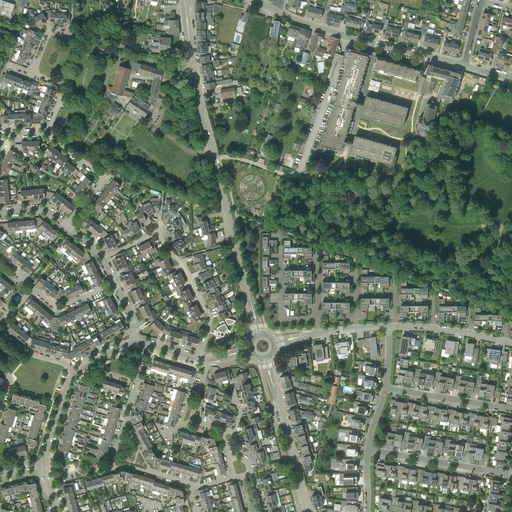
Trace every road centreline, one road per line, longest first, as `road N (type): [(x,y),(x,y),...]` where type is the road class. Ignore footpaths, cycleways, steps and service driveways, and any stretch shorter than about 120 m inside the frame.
road 1 (tertiary): [(259,334),(196,89),(184,0)]
road 2 (tertiary): [(464,65),(276,11)]
road 3 (tertiary): [(306,511),(265,358)]
road 4 (residential): [(511,473),(367,452)]
road 5 (residential): [(199,359),(210,321),(159,233)]
road 6 (residential): [(511,408),(386,386)]
road 7 (residential): [(318,319),(281,318),(280,235)]
